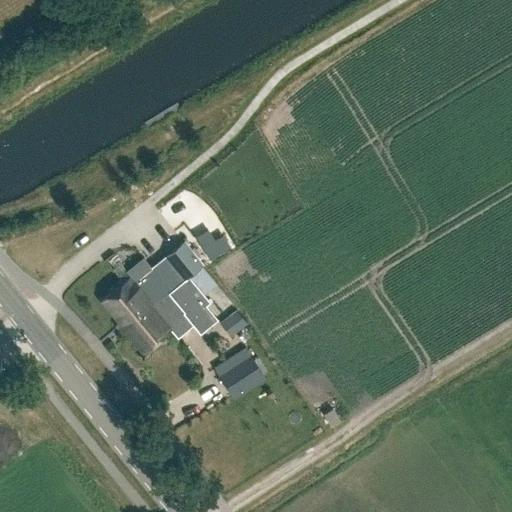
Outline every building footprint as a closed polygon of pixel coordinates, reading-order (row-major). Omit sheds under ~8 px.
[(185,243),(165,259),(182,279),(189,274),(202,264),(185,243)] [(130,275),(100,299),(122,326),(149,303),(169,292),(182,279),(165,259),(153,269),(152,270),(152,271),(137,283),(130,275)] [(149,303),(122,326),(142,351),(170,328),(168,325),(183,312),(200,333),(218,318),(205,303),(209,299),(189,274),(182,279),(169,292),(149,303)] [(220,378),(232,396),(264,375),(252,357),(220,378)] [(339,420),(332,408),(323,413),(331,425),(339,420)]
